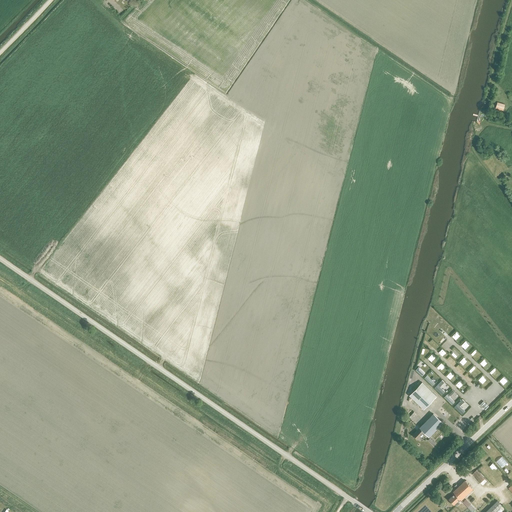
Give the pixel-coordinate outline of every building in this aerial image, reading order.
[(506,104),(498,102),(496,109),(504,111),(506,104)] [(422,382),(409,395),(423,409),(436,396),(422,382)] [(483,401),(480,405),(485,409),(488,406),(483,401)] [(426,434),(429,437),(443,422),(433,413),(419,428),(413,435),(417,439),(422,433),(424,436),(426,434)] [(480,483),(482,485),(486,481),(484,479),(476,470),(472,474),(480,483)] [(472,511),(475,509),(464,496),(472,488),(465,480),(453,491),(455,493),(448,499),(453,505),(459,499),(470,511),(471,511),(472,511)] [(484,511),(494,511),(502,505),(497,500),(484,511)]
